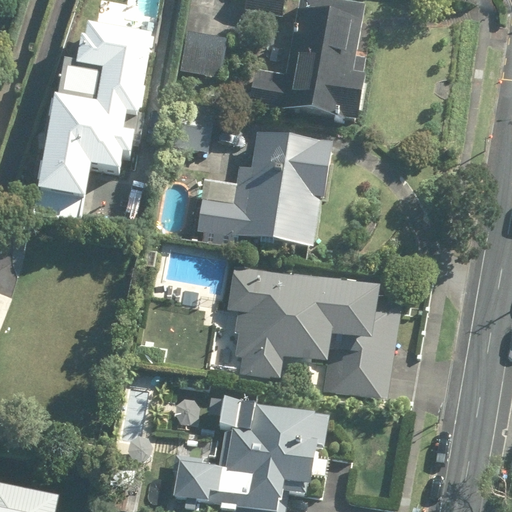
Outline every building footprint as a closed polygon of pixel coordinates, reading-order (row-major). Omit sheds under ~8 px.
[(284,0),(245,0),(244,13),(282,19),(284,0)] [(256,81),(253,118),(358,128),(364,66),(359,65),(365,10),(297,4),(289,84),(256,81)] [(138,113),(147,39),(94,32),(90,68),(62,65),(58,99),(48,98),(35,205),(84,211),(90,163),(119,167),(121,152),(130,153),(133,134),(121,132),(124,111),(138,113)] [(228,42),(184,37),(179,81),(224,86),(228,42)] [(214,114),(190,111),(184,155),(208,159),(214,114)] [(262,254),(312,259),(317,207),(322,208),(327,151),(256,144),(253,175),(240,174),(238,188),(202,185),(196,247),(237,251),(237,247),(262,249),(262,254)] [(310,400),(386,412),(401,322),(371,317),(375,297),(231,274),(225,314),(238,316),(239,383),(280,390),(282,373),(313,378),(310,400)] [(330,424),(237,410),(233,441),(223,440),(218,476),(201,474),(203,465),(180,461),(173,506),(215,511),(277,511),(279,502),(308,506),(315,458),(325,460),(330,424)] [(0,511),(53,511),(55,502),(0,491),(0,511)]
